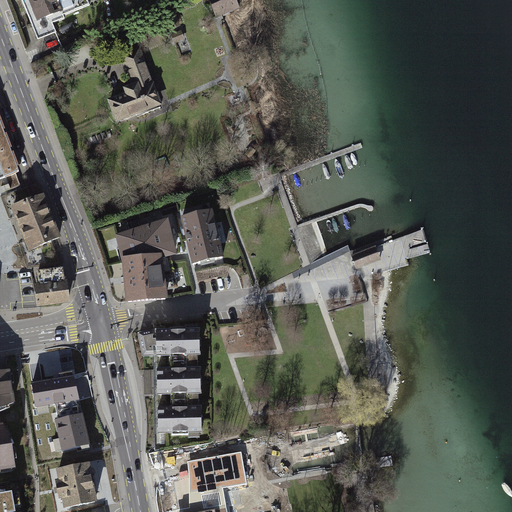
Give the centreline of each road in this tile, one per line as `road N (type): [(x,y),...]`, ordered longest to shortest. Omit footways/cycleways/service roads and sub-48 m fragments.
road 1 (primary): [(101,320),(0,35)]
road 2 (primary): [(101,320),(140,511)]
